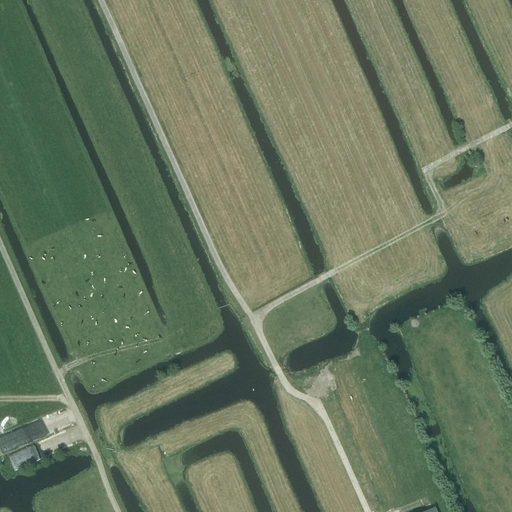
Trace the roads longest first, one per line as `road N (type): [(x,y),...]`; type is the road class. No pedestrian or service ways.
road 1 (track): [(367,511),(316,403),(288,389),(228,283),(100,0)]
road 2 (track): [(254,322),(439,217),(425,168),(511,125)]
road 3 (track): [(118,511),(0,241)]
